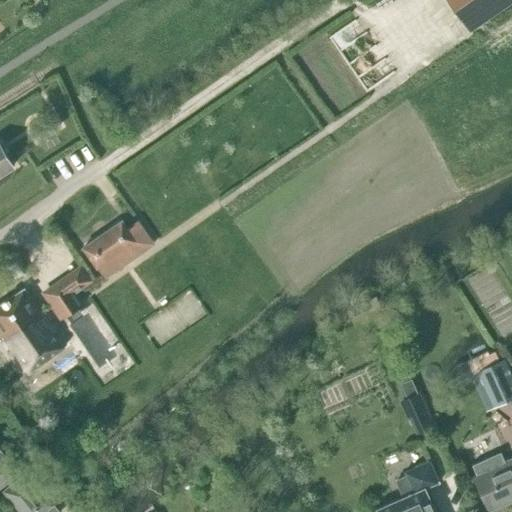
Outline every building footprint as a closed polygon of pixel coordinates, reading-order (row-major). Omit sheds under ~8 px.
[(511,2),(511,0),(446,0),(469,32),(511,2)] [(37,141),(60,126),(55,117),(32,132),(37,141)] [(0,144),(0,173),(13,165),(0,144)] [(122,220),(83,247),(105,277),(119,267),(111,256),(136,239),(122,220)] [(47,288),(41,292),(49,305),(60,319),(66,315),(79,306),(84,302),(76,292),(92,281),(81,264),(65,275),(47,288)] [(67,343),(44,309),(40,311),(25,288),(0,304),(0,330),(1,332),(0,332),(0,341),(2,344),(4,343),(24,373),(29,369),(42,360),(67,343)] [(488,351),(469,360),(475,374),(479,372),(494,404),(510,396),(511,395),(511,376),(504,359),(501,361),(496,350),(489,353),(488,351)] [(420,392),(417,393),(411,379),(398,385),(404,399),(399,401),(408,420),(410,419),(416,433),(435,425),(420,392)] [(25,442),(18,447),(23,457),(31,452),(25,442)] [(0,483),(16,471),(0,448),(0,483)] [(500,453),(473,466),(477,475),(475,476),(490,509),(491,508),(489,505),(511,494),(511,458),(505,462),(500,453)] [(115,457),(107,463),(115,474),(124,467),(115,457)] [(439,481),(430,461),(404,471),(408,481),(399,485),(404,496),(377,509),(378,511),(436,511),(425,487),(439,481)] [(39,511),(51,503),(40,490),(26,474),(6,491),(24,511),(39,511)]
